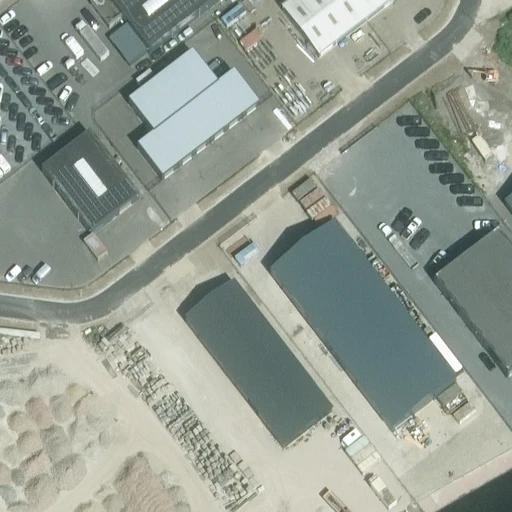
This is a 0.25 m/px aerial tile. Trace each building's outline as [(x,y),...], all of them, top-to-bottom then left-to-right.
[(116,0),(97,0),(90,6),(109,30),(121,21),(149,56),(221,0),(122,0),(119,3),(116,0)] [(296,0),(282,12),(318,59),(395,0),(296,0)] [(153,138),(136,150),(161,182),(258,108),(233,76),(217,88),(192,56),(128,106),(153,138)] [(90,237),(138,201),(89,137),(41,174),(90,237)] [(334,226),(270,275),(392,435),(456,386),(334,226)] [(511,376),(511,255),(498,236),(434,285),(507,380),(511,376)] [(231,283),(183,320),(280,448),(328,411),(231,283)]
